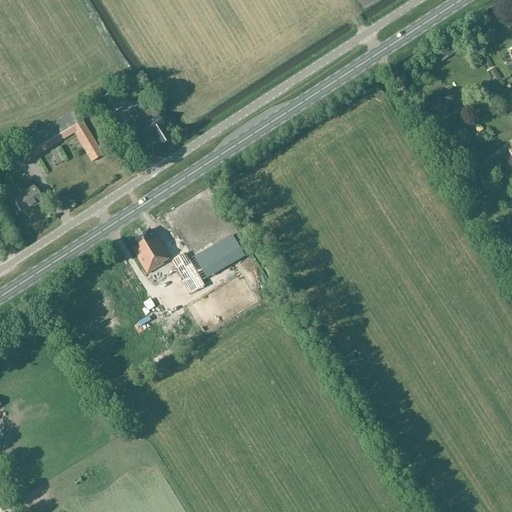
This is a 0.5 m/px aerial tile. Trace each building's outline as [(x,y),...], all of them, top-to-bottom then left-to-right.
[(102,100),(111,116),(123,109),(122,108),(126,105),(123,100),(119,102),(113,93),(102,100)] [(164,128),(157,117),(152,108),(134,119),(139,128),(138,128),(145,140),(153,135),(160,147),(169,141),(162,129),(164,128)] [(74,134),(91,163),(103,156),(82,121),(82,122),(75,111),(22,143),(31,160),(74,134)] [(68,160),(60,147),(51,153),(58,165),(64,161),(65,162),(68,160)] [(17,187),(21,194),(12,200),(20,214),(31,207),(31,208),(43,201),(34,187),(33,187),(28,180),(17,187)] [(156,239),(150,230),(131,241),(135,249),(133,250),(147,275),(164,265),(163,263),(171,259),(159,238),(156,239)] [(189,260),(186,254),(172,262),(191,295),(204,287),(201,282),(245,257),(232,235),(189,260)] [(52,363),(43,369),(54,386),(63,380),(52,363)]
